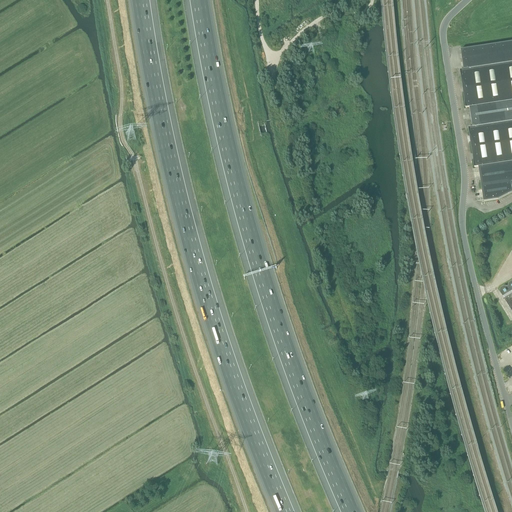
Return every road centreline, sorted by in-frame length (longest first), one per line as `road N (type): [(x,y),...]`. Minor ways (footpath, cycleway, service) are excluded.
road 1 (motorway): [(350,511),(268,298),(198,0)]
road 2 (motorway): [(140,0),(191,245),(284,511)]
road 3 (unclassified): [(511,425),(462,231),(464,169),(442,28),(467,0)]
road 4 (track): [(355,340),(298,183),(271,56)]
